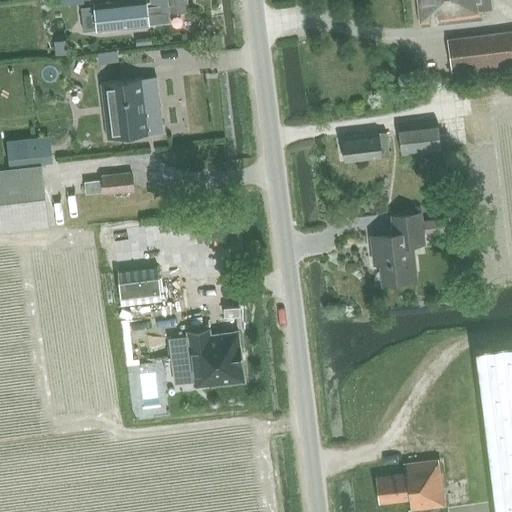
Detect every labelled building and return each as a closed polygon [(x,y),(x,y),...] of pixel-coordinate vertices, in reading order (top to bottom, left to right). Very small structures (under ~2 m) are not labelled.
[(95,7),(98,33),(149,27),(147,10),(145,0),(95,7)] [(150,0),(151,10),(147,10),(149,27),(169,25),(168,11),(186,9),(185,0),(150,0)] [(416,0),(419,27),(481,20),(478,0),(416,0)] [(511,31),(449,40),(453,71),(511,63),(511,31)] [(66,41),(54,42),(55,56),(68,55),(66,41)] [(156,76),(100,83),(107,139),(163,132),(156,76)] [(437,122),(397,126),(401,154),(440,149),(437,122)] [(342,138),(345,162),(388,157),(385,133),(342,138)] [(0,230),(44,226),(38,168),(0,171),(0,230)] [(132,191),(130,173),(100,176),(103,195),(132,191)] [(100,179),(84,181),(85,192),(101,190),(100,179)] [(395,235),(372,238),(373,253),(379,253),(383,283),(414,279),(410,248),(423,246),(422,236),(449,232),(448,219),(436,220),(420,222),(419,213),(400,215),(392,216),(395,235)] [(168,243),(172,271),(228,263),(222,222),(181,228),(182,241),(168,243)] [(158,267),(117,272),(121,305),(162,300),(158,267)] [(235,332),(235,333),(209,336),(208,330),(186,333),(193,387),(208,384),(208,387),(242,382),(244,382),(244,380),(243,380),(237,335),(237,332),(235,332)] [(511,511),(511,345),(472,351),(491,511),(511,511)] [(437,461),(404,464),(405,474),(376,477),(379,504),(408,500),(410,510),(444,506),(440,473),(438,473),(437,461)]
